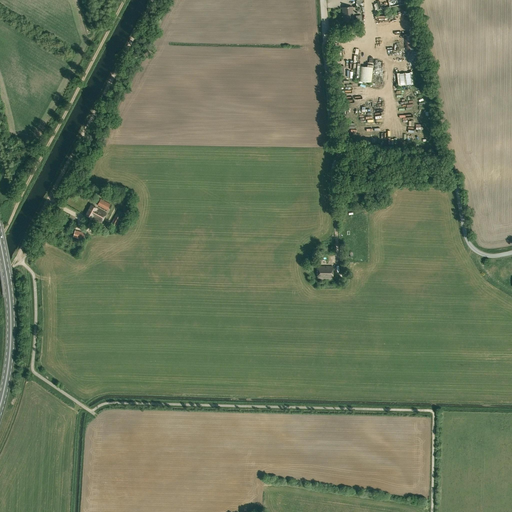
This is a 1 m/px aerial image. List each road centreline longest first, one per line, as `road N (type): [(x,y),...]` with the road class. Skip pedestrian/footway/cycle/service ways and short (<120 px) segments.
road 1 (unclassified): [(511,252),(473,249),(443,170),(349,156),(336,147),(322,0)]
road 2 (track): [(154,0),(16,258)]
road 3 (track): [(0,239),(124,0)]
road 4 (primary): [(0,242),(10,311),(0,401)]
